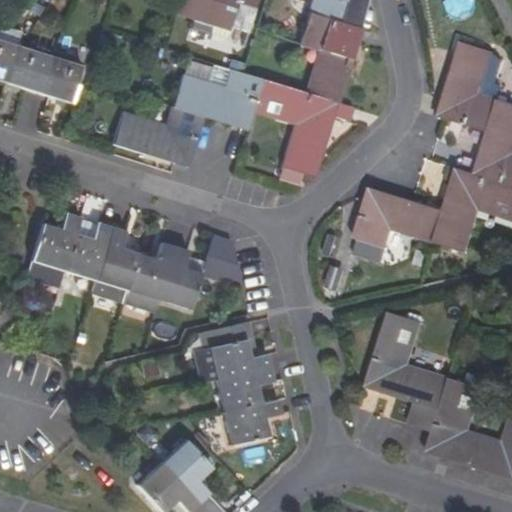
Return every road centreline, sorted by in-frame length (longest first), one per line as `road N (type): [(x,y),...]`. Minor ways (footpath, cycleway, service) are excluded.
road 1 (residential): [(0,136),(283,227)]
road 2 (residential): [(389,0),(407,87),(401,118),(283,227)]
road 3 (residential): [(283,227),(341,458)]
road 4 (residential): [(504,511),(341,458)]
